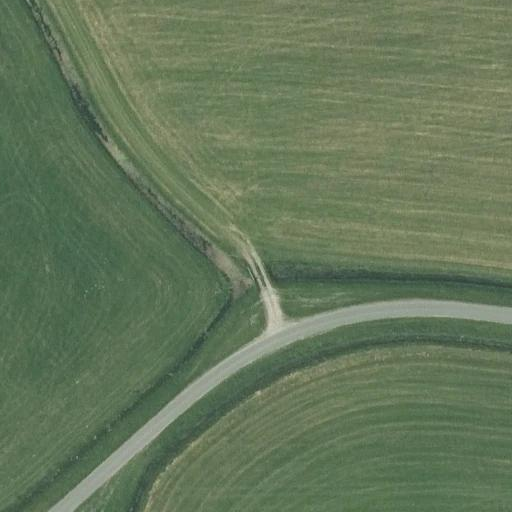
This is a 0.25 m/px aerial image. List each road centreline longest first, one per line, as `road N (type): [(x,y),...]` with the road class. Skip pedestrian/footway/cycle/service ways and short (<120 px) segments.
road 1 (unclassified): [(511,316),(401,308),(280,337),(216,374),(59,511)]
road 2 (track): [(280,337),(260,273),(137,146),(56,0)]
